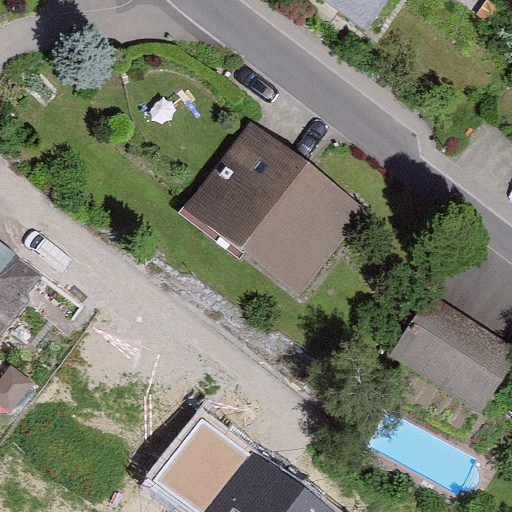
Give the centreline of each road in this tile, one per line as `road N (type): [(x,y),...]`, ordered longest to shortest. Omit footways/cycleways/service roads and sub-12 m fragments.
road 1 (residential): [(330,444),(0,171)]
road 2 (residential): [(511,244),(201,0)]
road 3 (residential): [(0,56),(28,34),(142,19),(178,0)]
